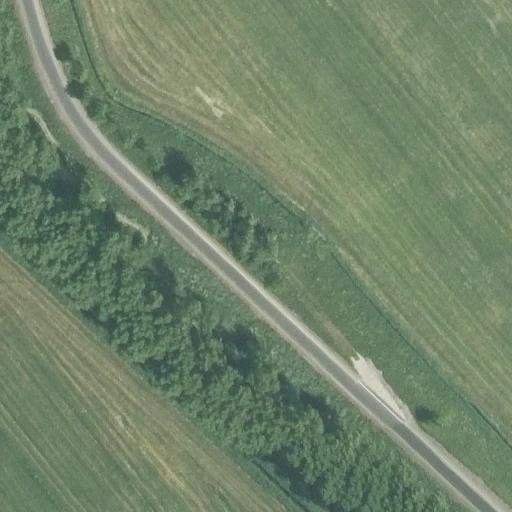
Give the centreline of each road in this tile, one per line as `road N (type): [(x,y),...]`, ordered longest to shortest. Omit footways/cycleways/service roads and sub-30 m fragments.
road 1 (unclassified): [(488,511),(132,177),(72,105),(26,0)]
road 2 (track): [(314,237),(302,262),(303,286),(442,469)]
